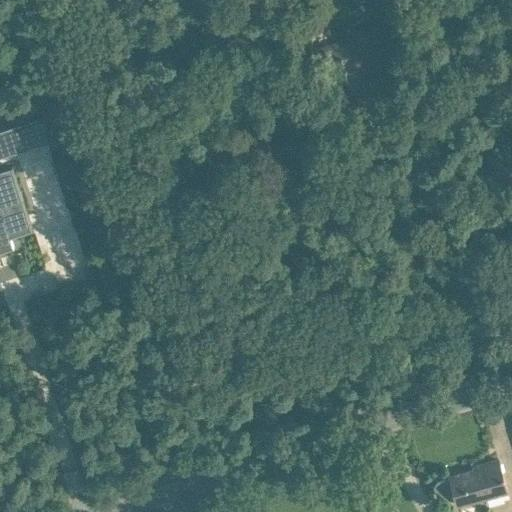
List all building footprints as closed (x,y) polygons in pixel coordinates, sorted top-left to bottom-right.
[(452,0),(428,0),(422,6),(447,31),(466,13),(452,0)] [(377,15),(396,40),(408,31),(389,5),(377,15)] [(300,21),(266,30),(272,51),(306,41),(300,21)] [(380,31),(365,35),(322,47),(324,58),(330,57),(334,73),(333,73),(335,79),(336,79),(337,82),(328,84),(334,107),(372,96),(368,78),(378,75),(374,60),(392,55),(388,39),(382,40),(380,31)] [(33,97),(18,102),(23,116),(38,110),(33,97)] [(44,114),(0,128),(0,155),(52,139),(44,114)] [(32,228),(11,165),(0,168),(0,249),(13,246),(9,235),(32,228)] [(455,494),(458,504),(507,490),(498,459),(479,464),(480,467),(450,475),(450,476),(438,479),(434,485),(437,495),(443,497),(455,494)]
